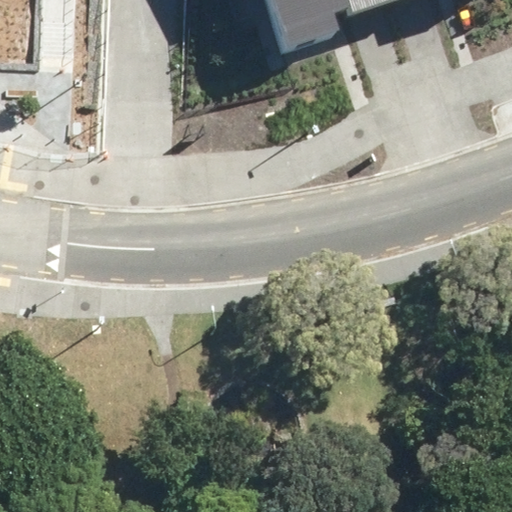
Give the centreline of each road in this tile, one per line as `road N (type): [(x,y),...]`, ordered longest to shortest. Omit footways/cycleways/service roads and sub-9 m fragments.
road 1 (residential): [(121,247),(182,251),(281,241),(394,219),(511,180)]
road 2 (residential): [(144,0),(121,247)]
road 3 (residential): [(0,229),(121,247)]
